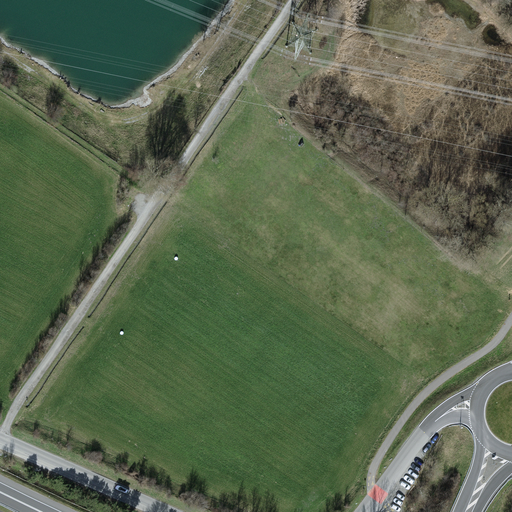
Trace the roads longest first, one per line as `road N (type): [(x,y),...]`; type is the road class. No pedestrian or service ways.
road 1 (track): [(294,0),(0,436)]
road 2 (unclassified): [(0,440),(165,511)]
road 3 (unclassified): [(365,511),(435,420),(475,404)]
